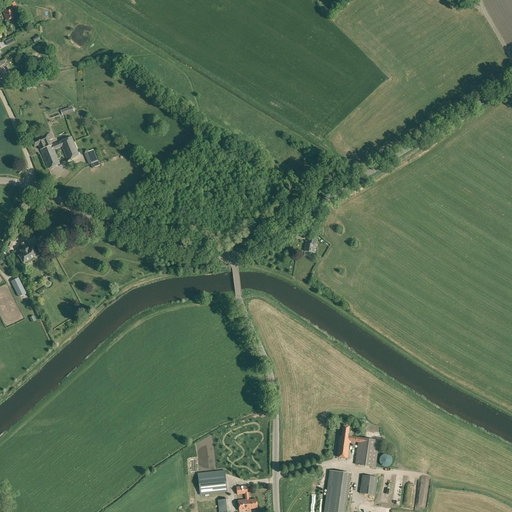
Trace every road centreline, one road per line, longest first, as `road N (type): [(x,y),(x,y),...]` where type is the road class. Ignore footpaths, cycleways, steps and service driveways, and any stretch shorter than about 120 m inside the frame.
road 1 (tertiary): [(234,254),(511,82)]
road 2 (tertiary): [(276,511),(275,400),(241,311),(234,254)]
road 3 (tertiary): [(234,254),(128,231),(28,186)]
